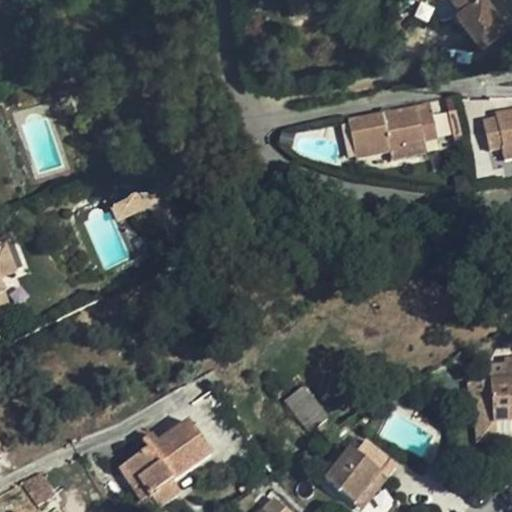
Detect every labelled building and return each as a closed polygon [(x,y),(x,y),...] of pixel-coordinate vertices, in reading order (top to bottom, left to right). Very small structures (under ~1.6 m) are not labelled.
[(288,0),(295,16),(313,9),(310,0),(288,0)] [(310,0),(313,9),(333,2),(332,0),(310,0)] [(486,43),(510,23),(491,0),(490,0),(459,0),(467,8),(462,12),(486,43)] [(389,149),(424,142),(438,138),(432,110),(418,113),(417,108),(349,123),(356,159),(389,153),(389,149)] [(490,151),(503,148),(511,146),(511,111),(496,114),(498,120),(485,123),(490,151)] [(427,154),(424,142),(389,149),(389,153),(392,161),(427,154)] [(511,146),(503,148),(505,161),(511,160),(511,146)] [(0,317),(2,317),(0,311),(0,295),(2,294),(0,289),(0,279),(16,274),(6,247),(0,249),(0,317)] [(511,356),(508,356),(509,361),(493,362),(493,370),(473,370),(474,391),(493,390),(494,413),(511,412),(511,356)] [(326,421),(302,390),(284,403),(308,434),(326,421)] [(511,428),(511,412),(494,413),(493,390),(474,391),(475,430),(511,428)] [(157,445),(139,458),(119,471),(141,504),(148,499),(157,511),(178,496),(170,485),(210,457),(187,425),(157,445)] [(133,450),(139,458),(157,445),(151,438),(133,450)] [(379,483),(352,511),(363,511),(394,477),(362,450),(353,461),(379,483)] [(320,486),(350,511),(352,511),(379,483),(353,461),(347,456),(320,486)] [(54,498),(38,476),(22,484),(36,506),(54,498)] [(148,499),(141,504),(134,508),(137,511),(157,511),(148,499)]
